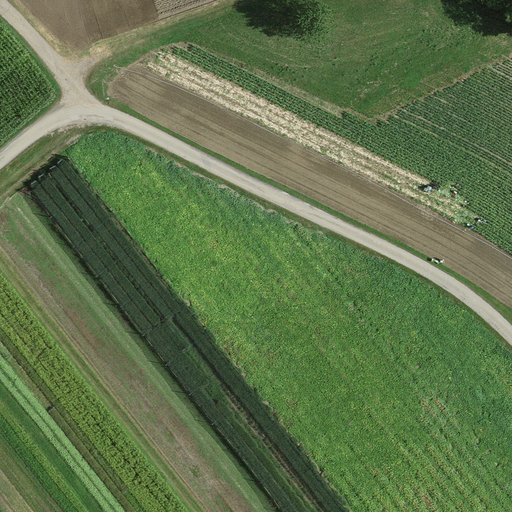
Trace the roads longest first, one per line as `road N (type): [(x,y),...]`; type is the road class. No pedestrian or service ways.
road 1 (track): [(0,163),(39,130),(75,115),(103,116),(433,272),(511,337)]
road 2 (track): [(254,0),(130,44),(68,77)]
road 3 (track): [(0,6),(68,77),(75,115)]
